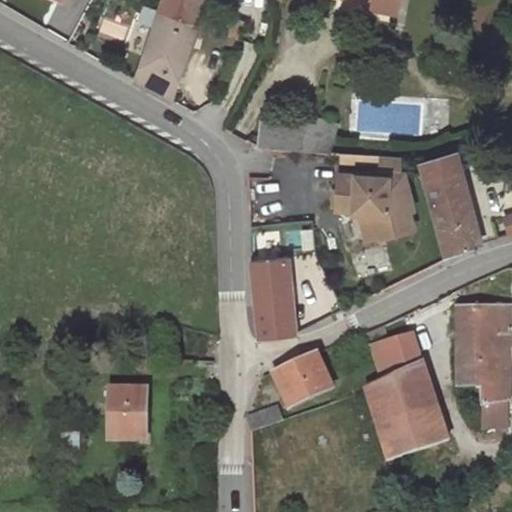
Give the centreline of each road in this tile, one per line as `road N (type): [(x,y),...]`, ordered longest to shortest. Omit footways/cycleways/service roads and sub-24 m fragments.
road 1 (residential): [(236,372),(228,177),(203,138),(0,26)]
road 2 (residential): [(236,372),(511,251)]
road 3 (residential): [(233,511),(236,372)]
